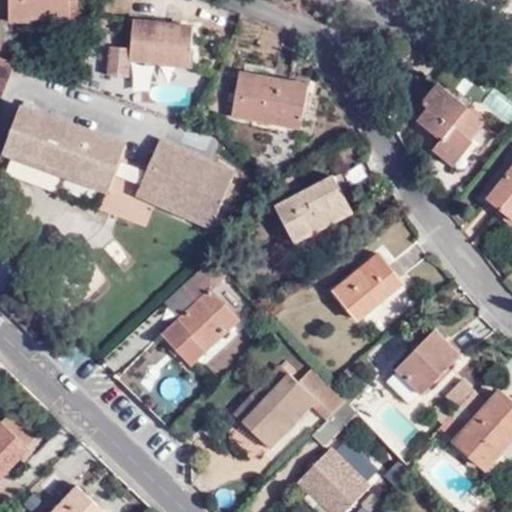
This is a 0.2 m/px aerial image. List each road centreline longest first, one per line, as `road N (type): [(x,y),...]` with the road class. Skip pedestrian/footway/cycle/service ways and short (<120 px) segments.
road 1 (residential): [(234,0),(308,33),(336,59),(470,269),(511,313)]
road 2 (residential): [(0,333),(187,511)]
